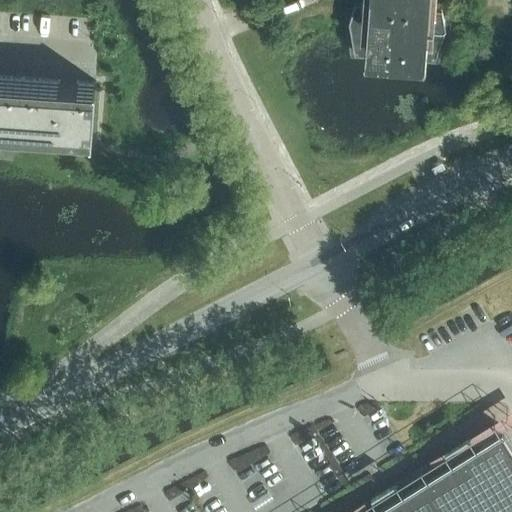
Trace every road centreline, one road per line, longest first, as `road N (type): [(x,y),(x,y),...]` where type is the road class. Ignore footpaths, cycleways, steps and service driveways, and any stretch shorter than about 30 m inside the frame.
road 1 (residential): [(90,511),(269,427),(386,385),(319,262)]
road 2 (tertiary): [(0,425),(319,262)]
road 3 (residential): [(319,262),(206,33),(198,0)]
road 4 (tertiary): [(319,262),(511,165)]
